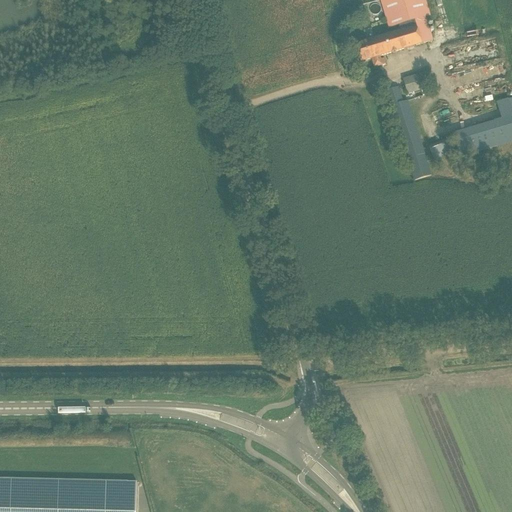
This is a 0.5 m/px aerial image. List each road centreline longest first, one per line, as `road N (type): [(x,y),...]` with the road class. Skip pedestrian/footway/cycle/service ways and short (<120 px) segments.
road 1 (unclassified): [(290,438),(311,387),(191,0)]
road 2 (track): [(304,362),(511,339)]
road 3 (secondary): [(0,409),(189,410)]
